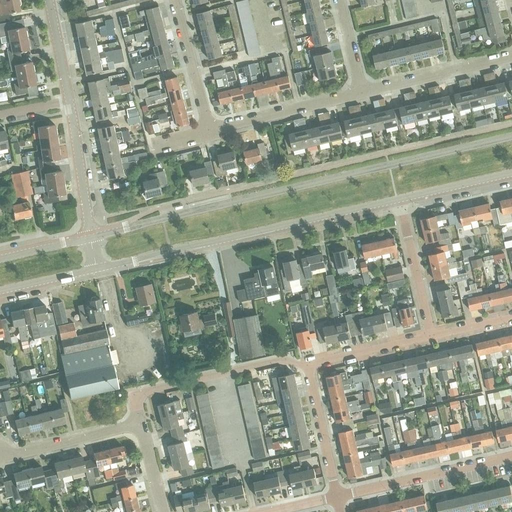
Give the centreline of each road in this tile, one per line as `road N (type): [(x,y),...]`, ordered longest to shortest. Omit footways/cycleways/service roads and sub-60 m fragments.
road 1 (tertiary): [(511,136),(90,238)]
road 2 (tertiary): [(95,271),(399,202)]
road 3 (residential): [(306,366),(283,358),(134,392),(142,425)]
road 4 (residential): [(337,496),(511,457)]
road 5 (residential): [(209,133),(363,93)]
road 6 (residential): [(363,93),(511,57)]
road 7 (residential): [(142,425),(18,454),(0,450)]
road 8 (unclassified): [(90,238),(68,102)]
road 9 (residential): [(209,133),(176,0)]
road 10 (residential): [(399,202),(431,335)]
road 11 (residential): [(337,496),(306,366)]
road 12 (residential): [(431,335),(306,366)]
